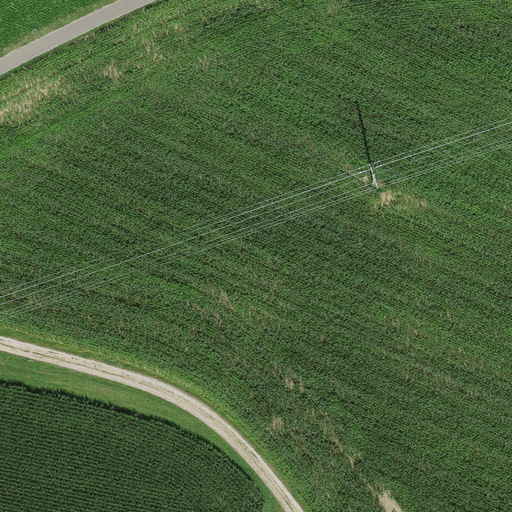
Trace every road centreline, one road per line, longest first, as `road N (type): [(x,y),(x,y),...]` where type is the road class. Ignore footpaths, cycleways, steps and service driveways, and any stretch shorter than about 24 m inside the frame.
road 1 (track): [(286,511),(238,452),(175,407),(0,351)]
road 2 (track): [(0,72),(150,0)]
